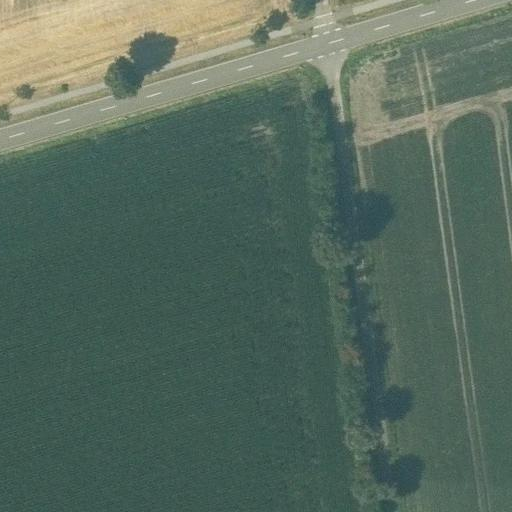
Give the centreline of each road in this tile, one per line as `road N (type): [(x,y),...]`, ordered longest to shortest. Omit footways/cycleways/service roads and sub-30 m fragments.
road 1 (unclassified): [(384,511),(319,42)]
road 2 (tertiary): [(0,136),(319,42)]
road 3 (tertiary): [(319,42),(464,0)]
